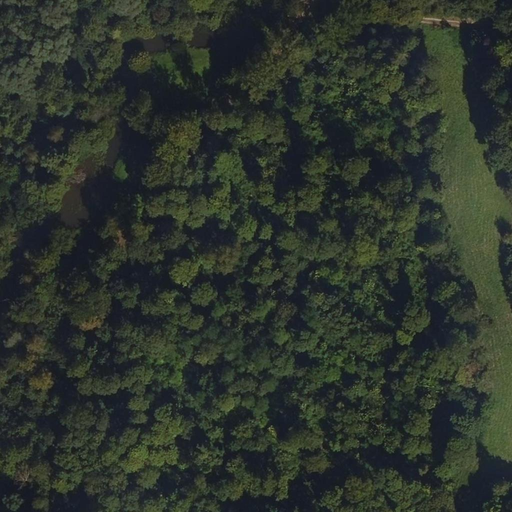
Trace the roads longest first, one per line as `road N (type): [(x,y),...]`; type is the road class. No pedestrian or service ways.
road 1 (track): [(53,511),(65,270),(76,254),(120,239),(149,118),(167,101),(284,49),(311,16)]
road 2 (track): [(316,0),(311,16),(511,28)]
